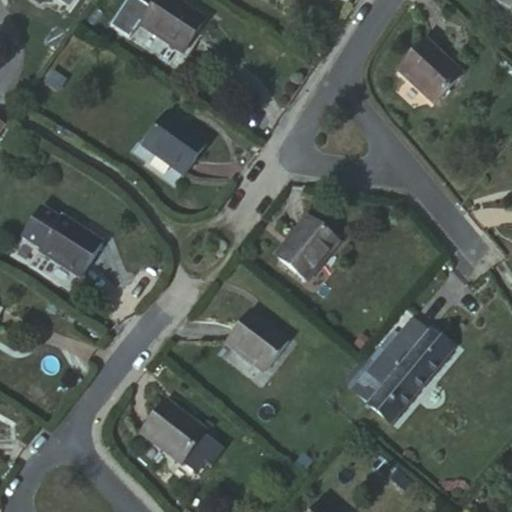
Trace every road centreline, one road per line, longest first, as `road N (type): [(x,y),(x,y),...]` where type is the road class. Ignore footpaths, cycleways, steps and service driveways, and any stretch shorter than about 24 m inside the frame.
road 1 (residential): [(178,289),(76,434)]
road 2 (residential): [(272,162),(412,176)]
road 3 (residential): [(412,176),(339,70)]
